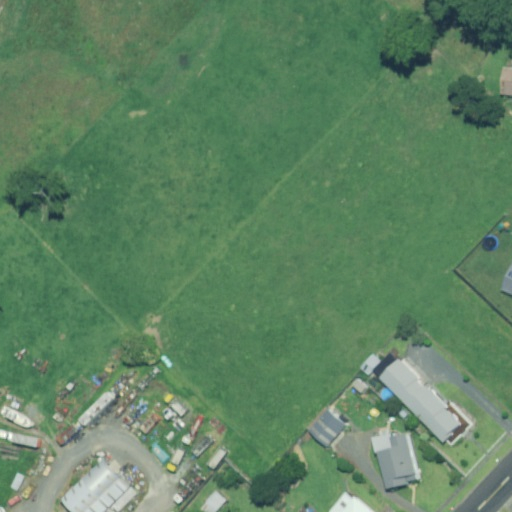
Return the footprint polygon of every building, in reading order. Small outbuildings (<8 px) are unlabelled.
[(511,70),(493,68),(490,94),(511,96),(511,70)] [(376,354),(363,369),(374,378),(386,363),(376,354)] [(450,406),(405,360),(386,379),(452,448),(475,426),(453,403),(450,406)] [(369,386),(361,379),(354,387),(363,394),(369,386)] [(113,392),(83,422),(90,429),(120,400),(113,392)] [(142,397),(137,392),(123,405),(128,410),(142,397)] [(350,427),(332,410),(312,432),(330,449),(350,427)] [(4,413),(0,417),(0,422),(16,437),(22,430),(4,413)] [(423,482),(411,437),(379,446),(391,491),(423,482)] [(174,459),(160,441),(152,447),(167,465),(174,459)] [(60,496),(75,511),(101,511),(131,485),(103,456),(60,496)] [(73,470),(64,464),(54,480),(63,485),(73,470)] [(166,477),(152,464),(146,471),(160,484),(166,477)] [(220,511),(229,501),(218,492),(205,509),(208,511),(220,511)] [(374,511),(351,493),(335,511),(374,511)]
